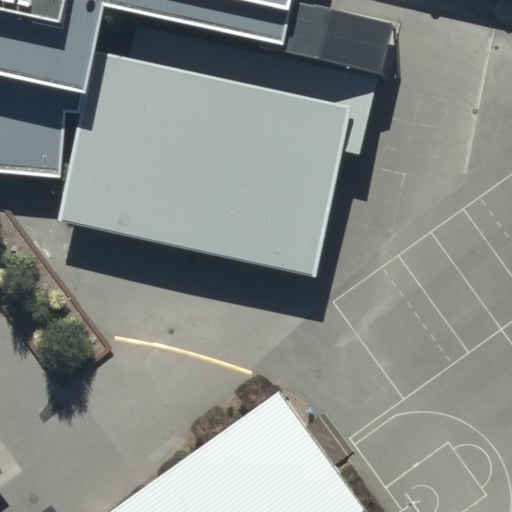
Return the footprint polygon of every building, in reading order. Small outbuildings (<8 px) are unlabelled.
[(0,0),(0,199),(75,207),(83,148),(97,150),(116,153),(136,72),(349,120),(385,130),(392,131),(414,46),(336,32),(342,0),(0,0)] [(511,0),(438,0),(511,16),(511,0)] [(116,153),(97,150),(74,251),(330,309),(359,188),(374,193),(385,130),(349,120),(136,72),(116,153)] [(359,511),(283,406),(136,511),(359,511)] [(0,508),(14,499),(0,479),(0,508)]
